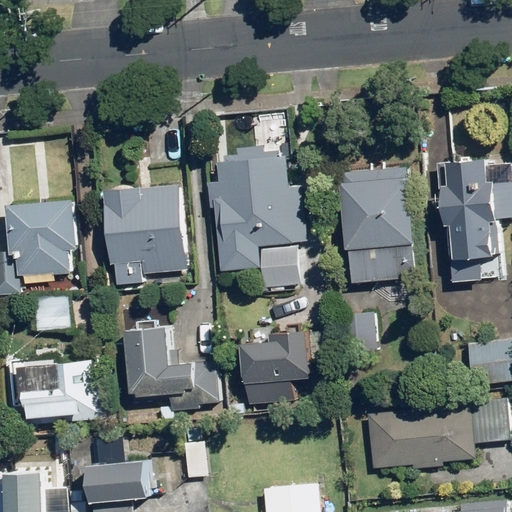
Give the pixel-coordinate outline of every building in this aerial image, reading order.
[(167,127),(169,151),(184,149),(181,125),(167,127)] [(213,209),(219,271),(258,268),(260,288),(299,284),(295,243),(311,241),(305,184),(287,186),(284,155),(216,161),(218,180),(204,181),(206,209),(213,209)] [(450,189),(458,280),(488,277),(485,251),(507,249),(504,216),(511,215),(511,180),(495,182),(493,155),(440,159),(443,189),(450,189)] [(346,170),(357,282),(423,275),(412,164),(346,170)] [(110,188),(117,262),(121,262),(122,283),(149,281),(148,272),(193,268),(186,182),(110,188)] [(12,203),(16,254),(22,253),(23,274),(75,270),(74,248),(83,248),(78,198),(12,203)] [(39,294),(40,328),(74,327),(72,292),(39,294)] [(340,313),(343,352),(382,349),(379,310),(340,313)] [(131,329),(137,390),(144,389),(144,395),(174,393),(176,409),(226,405),(222,358),(177,362),(174,325),(131,329)] [(248,342),(252,403),(303,399),(302,378),(318,377),(315,330),(286,332),(286,339),(248,342)] [(511,336),(472,341),(477,384),(511,379),(511,336)] [(17,357),(21,401),(35,399),(37,423),(104,416),(99,356),(72,359),(71,352),(17,357)] [(371,412),(377,465),(480,455),(479,440),(511,436),(511,392),(444,400),(444,405),(371,412)] [(188,440),(191,476),(213,474),(209,438),(188,440)] [(95,462),(98,511),(136,511),(135,497),(157,496),(155,458),(95,462)] [(12,470),(14,511),(52,511),(51,468),(12,470)] [(327,511),(326,484),(269,488),(271,511),(327,511)] [(511,511),(511,493),(465,497),(466,505),(394,511),(511,511)]
